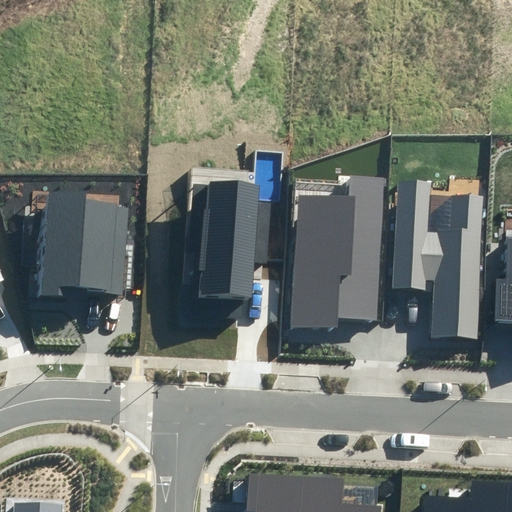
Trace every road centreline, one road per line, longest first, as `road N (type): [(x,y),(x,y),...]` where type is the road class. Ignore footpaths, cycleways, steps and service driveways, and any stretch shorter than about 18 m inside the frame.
road 1 (residential): [(511,416),(180,399)]
road 2 (residential): [(180,399),(43,394),(0,404)]
